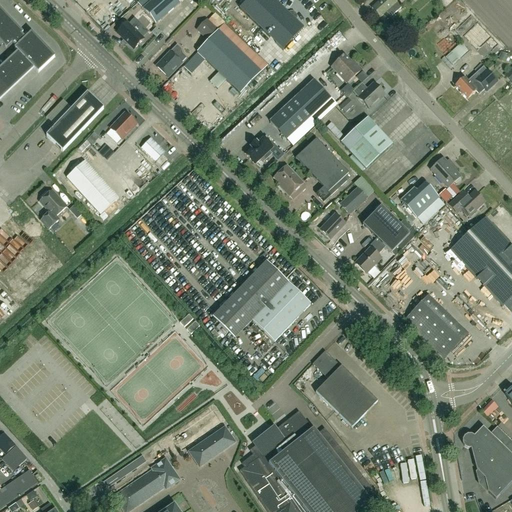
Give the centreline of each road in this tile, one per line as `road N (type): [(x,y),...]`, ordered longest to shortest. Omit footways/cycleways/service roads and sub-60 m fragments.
road 1 (tertiary): [(97,49),(398,340)]
road 2 (unclassified): [(511,190),(339,0)]
road 3 (unclassified): [(0,149),(97,49)]
